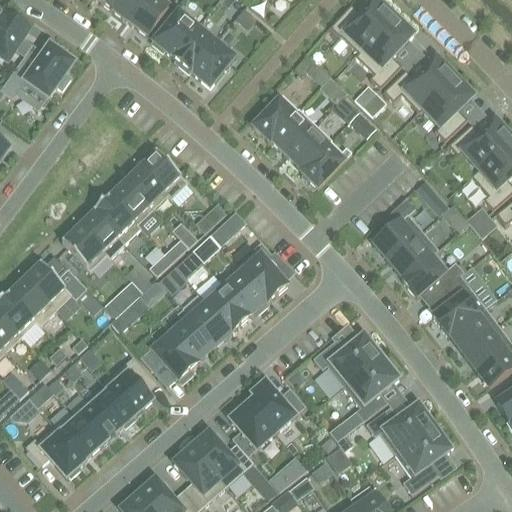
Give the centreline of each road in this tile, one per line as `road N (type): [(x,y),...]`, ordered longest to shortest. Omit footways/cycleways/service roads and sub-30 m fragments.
road 1 (residential): [(83,511),(346,279)]
road 2 (residential): [(117,65),(208,137),(346,279)]
road 3 (residential): [(346,279),(508,489)]
road 4 (residential): [(0,222),(117,65)]
road 5 (residential): [(423,0),(511,87)]
